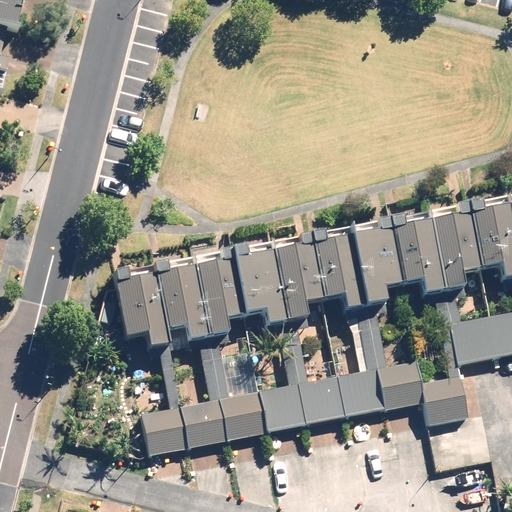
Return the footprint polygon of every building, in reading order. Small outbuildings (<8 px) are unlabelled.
[(0,0),(0,18),(15,22),(20,0),(0,0)] [(0,78),(2,79),(6,60),(0,59),(7,33),(12,35),(15,22),(0,18),(0,78)] [(511,281),(511,213),(510,206),(485,211),(483,202),(470,205),(472,214),(483,271),(500,267),(503,283),(511,281)] [(472,214),(470,205),(457,208),(458,216),(431,222),(446,295),(466,291),(463,275),(483,271),(472,214)] [(446,295),(431,222),(406,227),(404,219),(391,221),(393,230),(404,286),(407,303),(426,299),(446,295)] [(393,230),(391,221),(380,223),(381,232),(354,238),(369,311),(390,306),(386,290),(404,286),(393,230)] [(369,311),(354,238),(326,244),(324,235),(310,238),(312,246),(323,302),(343,298),(347,315),(369,311)] [(312,246),(310,238),(297,241),(299,249),(275,254),(290,327),(309,323),(306,306),(323,302),(312,246)] [(290,327),(275,254),(251,259),(249,247),(232,250),(235,262),(246,318),(265,315),(269,331),(290,327)] [(235,262),(232,250),(221,252),(223,265),(196,270),(210,339),(231,335),(228,322),(246,318),(235,262)] [(158,268),(160,277),(171,333),(174,347),(190,343),(210,339),(196,270),(173,275),(171,265),(158,268)] [(149,337),(152,351),(157,350),(169,411),(181,409),(168,348),(174,347),(171,333),(160,277),(131,283),(129,270),(112,274),(126,342),(149,337)] [(490,324),(467,328),(462,306),(434,312),(446,371),(457,369),(511,357),(511,295),(485,301),(490,324)] [(376,370),(386,368),(377,326),(357,330),(366,372),(376,370)] [(286,388),(308,384),(300,341),(278,346),(286,388)] [(220,402),(230,400),(220,350),(201,354),(211,404),(220,402)] [(376,370),(385,413),(422,405),(419,388),(413,363),(386,368),(376,370)] [(385,413),(376,370),(366,372),(308,384),(286,388),(261,394),(269,436),(385,413)] [(460,380),(419,388),(422,405),(427,429),(469,420),(460,380)] [(269,436),(261,394),(230,400),(220,402),(229,445),(269,436)] [(181,410),(190,452),(229,445),(220,402),(211,404),(181,410)] [(190,452),(181,410),(139,418),(148,461),(190,452)]
